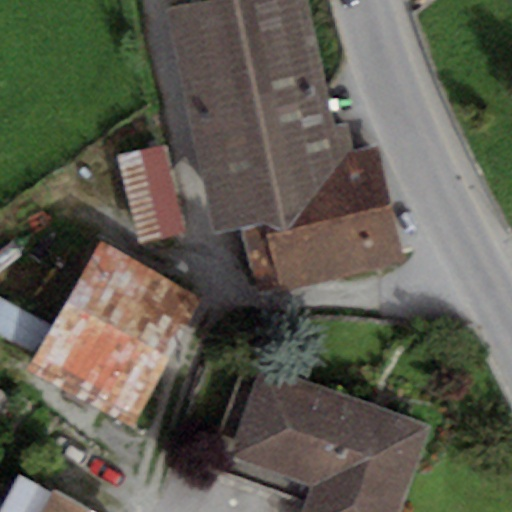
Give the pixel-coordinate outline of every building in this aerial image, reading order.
[(310,0),(219,0),(171,9),(213,228),(255,220),(270,297),(412,270),(391,156),(342,165),(310,0)] [(141,243),(186,232),(164,144),(119,155),(141,243)] [(203,300),(103,242),(29,368),(130,427),(203,300)] [(50,325),(0,298),(0,335),(35,354),(50,325)] [(400,511),(425,430),(259,380),(234,461),(312,484),(303,511),(400,511)] [(100,511),(51,488),(49,491),(18,476),(0,511),(100,511)]
